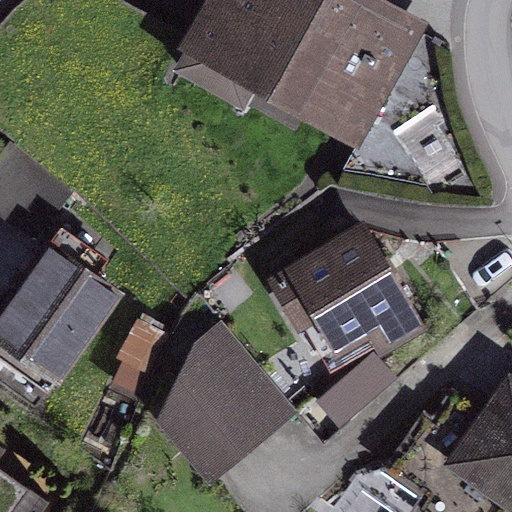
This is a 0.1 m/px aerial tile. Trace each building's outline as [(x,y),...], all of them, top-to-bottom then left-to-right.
[(353,128),(410,28),(359,0),(354,9),(337,0),(217,0),(196,39),(256,73),(263,62),(318,93),(312,105),(353,128)] [(14,143),(0,161),(0,208),(34,235),(71,188),(14,143)] [(381,353),(420,331),(405,305),(407,303),(363,227),(292,268),(294,270),(277,280),(302,323),(319,313),(337,345),(367,328),(381,353)] [(103,259),(62,230),(0,314),(0,354),(46,388),(115,293),(91,275),(103,259)] [(164,418),(210,472),(249,439),(291,404),(260,365),(227,326),(197,349),(164,418)] [(379,357),(373,350),(315,399),(338,426),(396,378),(379,357)] [(511,383),(509,381),(483,418),(453,398),(433,425),(425,420),(393,464),(382,464),(372,467),(363,471),(354,476),(404,511),(509,511),(511,509),(511,383)] [(0,455),(6,447),(0,442),(0,511),(40,511),(50,499),(0,462),(0,455)]
